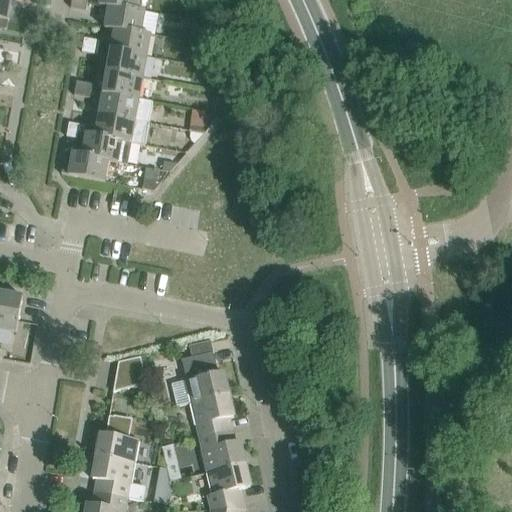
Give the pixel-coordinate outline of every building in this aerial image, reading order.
[(0,0),(0,18),(8,20),(11,0),(0,0)] [(99,0),(99,6),(145,14),(146,12),(136,11),(137,0),(99,0)] [(86,11),(87,4),(71,2),(70,9),(86,11)] [(106,20),(105,29),(150,37),(150,35),(142,34),(145,14),(99,6),(102,7),(99,15),(106,20)] [(0,18),(0,28),(6,30),(8,20),(0,18)] [(112,43),(110,51),(146,57),(150,37),(105,29),(107,30),(106,38),(112,43)] [(183,41),(195,43),(197,33),(185,31),(183,41)] [(84,39),(83,46),(98,48),(100,42),(84,39)] [(97,56),(98,48),(83,46),(82,53),(97,56)] [(101,62),(100,72),(143,80),(146,57),(110,51),(109,60),(101,62)] [(214,70),(214,68),(216,56),(215,56),(205,53),(202,67),(214,70)] [(104,86),(103,93),(139,100),(143,80),(100,72),(98,81),(104,86)] [(218,93),(219,91),(220,82),(209,80),(207,91),(218,93)] [(76,82),(75,88),(91,91),(92,85),(76,82)] [(89,99),(91,91),(75,88),(74,96),(89,99)] [(94,105),(92,114),(151,125),(155,103),(139,100),(103,93),(101,102),(94,105)] [(95,136),(131,143),(132,143),(148,146),(151,125),(92,114),(90,124),(96,128),(95,136)] [(69,124),(68,130),(78,132),(83,133),(84,127),(69,124)] [(68,130),(66,138),(76,140),(78,132),(68,130)] [(127,165),(131,143),(122,141),(95,136),(86,134),(84,143),(77,146),(75,154),(72,153),(72,154),(127,165)] [(127,165),(72,154),(71,162),(63,165),(61,175),(72,177),(104,183),(108,162),(127,165)] [(164,163),(162,172),(170,174),(177,166),(177,165),(164,163)] [(144,181),(142,190),(154,192),(161,184),(144,181)] [(0,293),(0,295),(0,330),(16,333),(18,323),(22,297),(0,293)] [(190,405),(228,396),(223,373),(218,374),(213,354),(210,342),(189,347),(191,359),(181,361),(185,375),(187,375),(188,381),(171,385),(177,408),(190,405)] [(147,385),(140,358),(118,363),(113,393),(147,385)] [(199,439),(226,433),(231,432),(229,420),(234,419),(228,396),(190,405),(197,433),(199,439)] [(109,417),(106,435),(101,434),(96,457),(94,456),(94,457),(135,464),(139,441),(128,439),(131,421),(109,417)] [(231,432),(226,433),(199,439),(207,474),(245,465),(239,443),(234,444),(232,433),(231,432)] [(98,482),(95,493),(128,499),(146,503),(149,487),(131,484),(135,464),(94,457),(94,458),(96,458),(92,480),(98,482)] [(207,498),(210,511),(212,511),(245,511),(240,490),(250,488),(245,465),(207,474),(212,497),(207,498)] [(126,511),(128,499),(95,493),(93,506),(88,505),(86,511),(126,511)] [(177,511),(180,497),(173,496),(170,511),(174,511),(177,511)]
